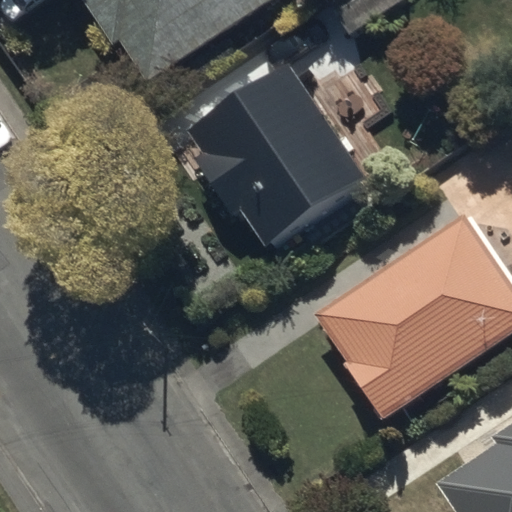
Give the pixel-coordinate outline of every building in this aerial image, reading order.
[(78,0),(116,55),(125,49),(154,91),(289,0),(78,0)] [(410,5),(406,0),(331,0),(328,3),(354,42),(410,5)] [(374,191),(295,74),(196,141),(212,165),(200,173),(236,227),(249,218),(276,258),(374,191)] [(511,274),(475,221),(471,223),(327,325),(355,364),(346,370),(388,429),(511,341),(511,274)] [(511,511),(511,431),(499,440),(505,448),(442,491),(455,511),(511,511)]
